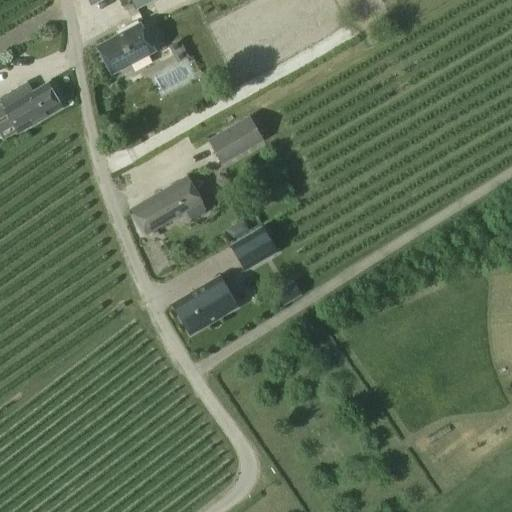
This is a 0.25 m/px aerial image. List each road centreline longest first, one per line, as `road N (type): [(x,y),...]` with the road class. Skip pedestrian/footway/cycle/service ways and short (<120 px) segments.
road 1 (unclassified): [(214,511),(244,485),(248,459),(191,374),(99,185),(68,0)]
road 2 (track): [(191,374),(511,171)]
